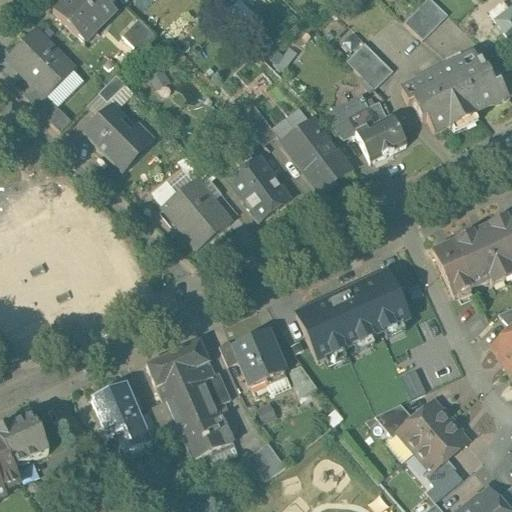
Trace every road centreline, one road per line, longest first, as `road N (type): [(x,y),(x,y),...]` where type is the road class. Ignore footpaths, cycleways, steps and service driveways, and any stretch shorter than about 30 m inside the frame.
road 1 (residential): [(206,301),(0,93)]
road 2 (residential): [(405,212),(462,338),(511,419)]
road 3 (residential): [(206,301),(0,393)]
road 4 (residential): [(405,212),(206,301)]
road 5 (residential): [(511,153),(405,212)]
